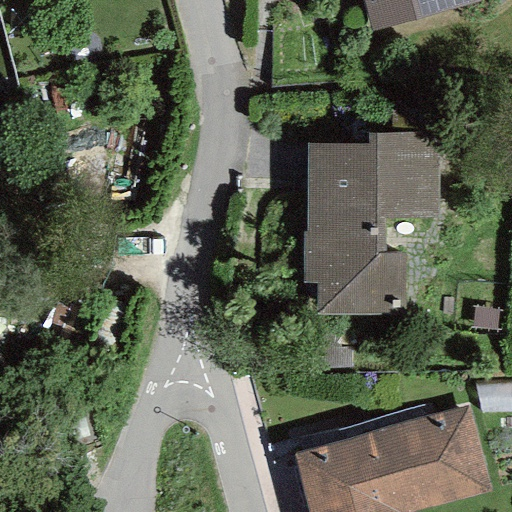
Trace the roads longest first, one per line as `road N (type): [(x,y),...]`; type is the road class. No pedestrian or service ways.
road 1 (residential): [(187,0),(216,78),(183,238),(174,343)]
road 2 (residential): [(174,343),(214,394),(243,511)]
road 3 (residential): [(174,343),(113,474),(115,511)]
